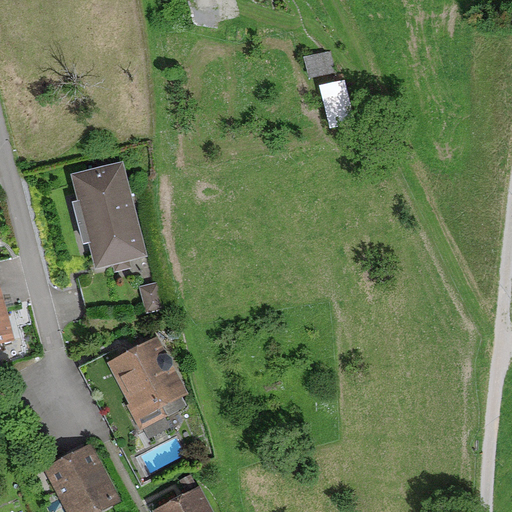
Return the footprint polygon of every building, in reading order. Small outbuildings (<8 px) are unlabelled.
[(334,126),(358,123),(352,80),(328,83),(334,126)] [(124,164),(71,177),(78,204),(73,205),(83,247),(89,246),(96,273),(113,269),(121,266),(130,264),(148,260),(124,164)] [(132,269),(130,264),(121,266),(113,269),(115,274),(132,269)] [(160,283),(140,288),(147,315),(166,310),(160,283)] [(0,300),(0,347),(16,343),(10,320),(5,299),(0,300)] [(135,351),(108,367),(130,406),(127,407),(141,432),(168,417),(164,409),(189,396),(157,339),(135,351)] [(107,511),(123,504),(92,446),(68,458),(44,471),(66,511),(107,511)] [(212,511),(201,489),(176,502),(156,511),(212,511)]
